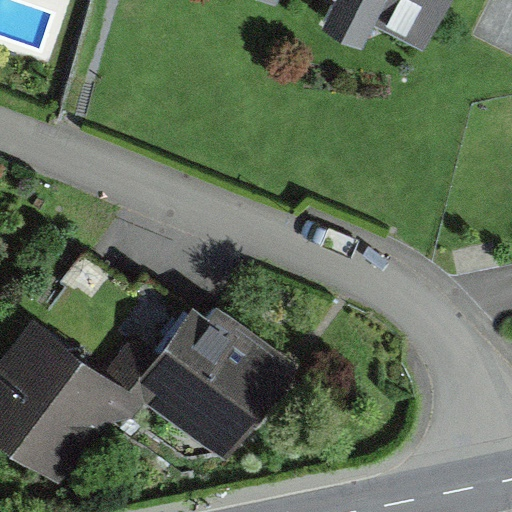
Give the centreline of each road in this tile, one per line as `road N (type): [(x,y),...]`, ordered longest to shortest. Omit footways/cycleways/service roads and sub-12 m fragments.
road 1 (residential): [(510,481),(470,358),(439,322),(377,276),(0,128)]
road 2 (tertiary): [(510,481),(362,511)]
